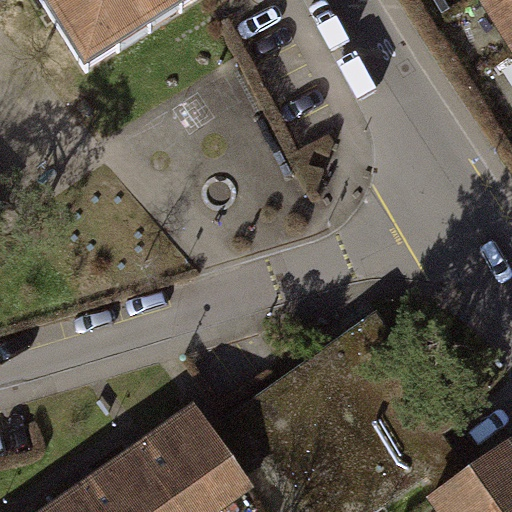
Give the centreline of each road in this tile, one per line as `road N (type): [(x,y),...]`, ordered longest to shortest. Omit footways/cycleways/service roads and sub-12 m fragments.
road 1 (residential): [(0,370),(345,264),(454,211)]
road 2 (residential): [(343,0),(454,211)]
